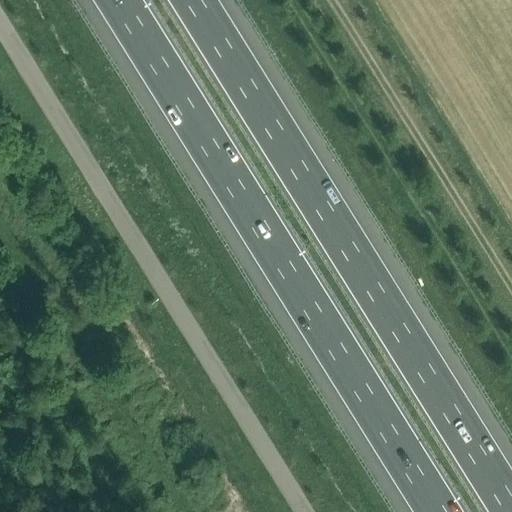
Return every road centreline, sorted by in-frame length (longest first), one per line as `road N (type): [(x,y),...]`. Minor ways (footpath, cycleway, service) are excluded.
road 1 (motorway): [(119,0),(440,511)]
road 2 (motorway): [(511,508),(194,0)]
road 3 (unclassified): [(312,511),(0,21)]
road 4 (track): [(511,288),(331,0)]
